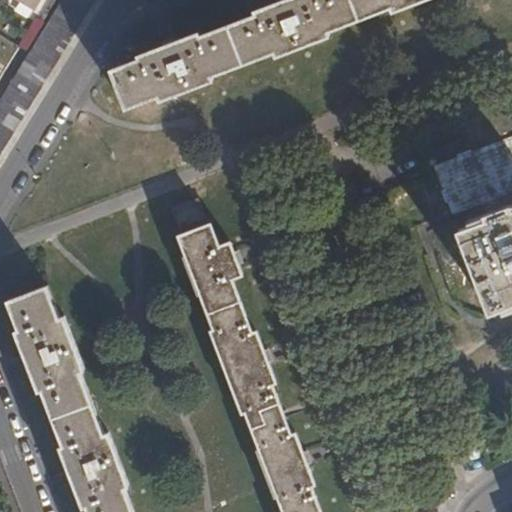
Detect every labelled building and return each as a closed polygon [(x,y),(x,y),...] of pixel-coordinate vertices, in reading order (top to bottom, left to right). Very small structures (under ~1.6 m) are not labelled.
[(63,0),(0,102),(0,152),(93,0),(63,0)] [(18,0),(33,9),(39,0),(18,0)] [(139,57),(111,68),(127,109),(158,97),(159,101),(216,80),(215,76),(274,53),(276,57),(332,36),(330,31),(391,8),(393,13),(425,0),(279,0),(253,10),(254,13),(201,34),(200,30),(137,54),(139,57)] [(511,137),(437,167),(454,213),(483,202),(511,191),(511,137)] [(205,215),(199,198),(173,208),(180,225),(205,215)] [(487,213),(488,218),(481,221),(461,229),(491,311),(511,302),(511,206),(511,203),(487,213)] [(221,243),(213,221),(179,234),(214,328),(210,329),(242,415),(246,413),(284,511),(323,511),(313,486),(318,484),(297,430),(294,432),(276,385),(279,382),(258,328),(255,330),(235,279),(246,275),(232,239),(221,243)] [(61,314),(49,283),(8,299),(19,327),(15,329),(38,391),(43,389),(64,444),(60,445),(84,507),(87,505),(90,511),(136,511),(127,486),(131,484),(110,429),(105,430),(83,371),(87,369),(65,312),(61,314)]
